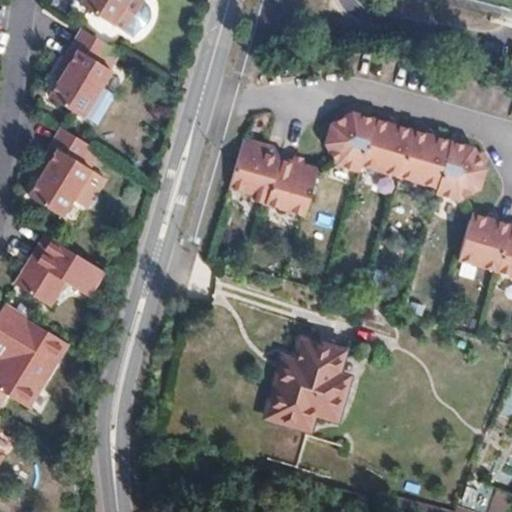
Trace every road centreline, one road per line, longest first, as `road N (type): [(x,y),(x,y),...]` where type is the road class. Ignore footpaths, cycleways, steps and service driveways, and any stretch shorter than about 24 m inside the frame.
road 1 (residential): [(230,0),(124,384),(120,511)]
road 2 (residential): [(0,213),(30,0)]
